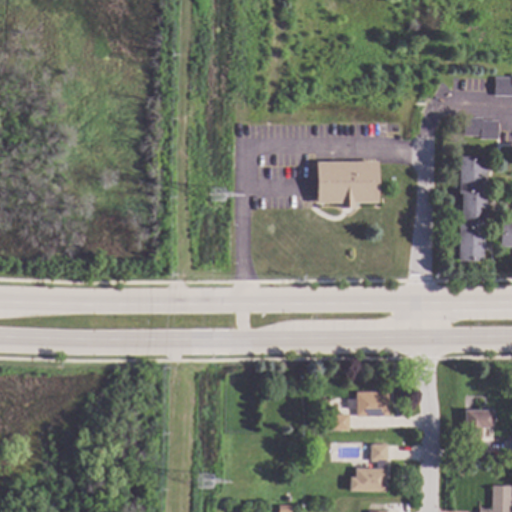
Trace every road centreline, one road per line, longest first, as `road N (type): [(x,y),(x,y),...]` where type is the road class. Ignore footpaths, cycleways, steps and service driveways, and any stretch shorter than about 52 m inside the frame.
road 1 (primary): [(0,338),(425,338)]
road 2 (primary): [(424,298),(0,297)]
road 3 (residential): [(424,511),(425,338)]
road 4 (residential): [(424,298),(423,133)]
